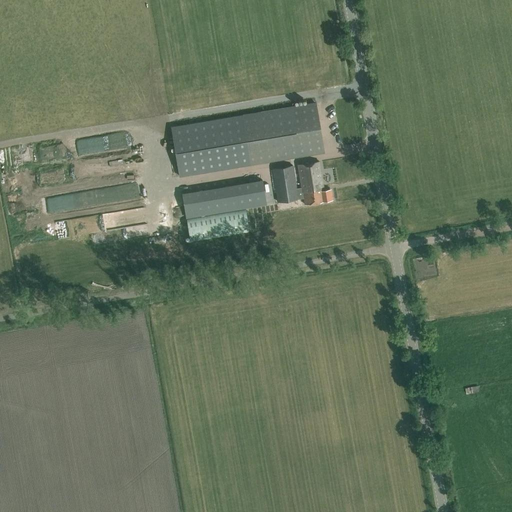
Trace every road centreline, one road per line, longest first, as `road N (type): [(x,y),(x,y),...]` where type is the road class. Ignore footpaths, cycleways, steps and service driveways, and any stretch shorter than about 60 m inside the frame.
road 1 (unclassified): [(0,319),(394,246)]
road 2 (tertiary): [(442,511),(394,246)]
road 3 (tertiary): [(394,246),(348,0)]
